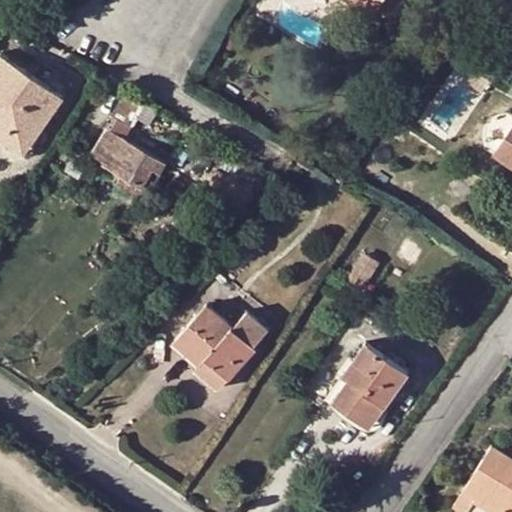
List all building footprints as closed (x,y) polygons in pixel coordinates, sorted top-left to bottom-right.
[(346,0),(372,16),(381,0),(346,0)] [(222,44),(233,50),(239,38),(228,33),(222,44)] [(0,118),(12,127),(9,133),(28,148),(64,98),(0,53),(0,118)] [(0,118),(0,136),(25,154),(28,148),(9,133),(12,127),(0,118)] [(101,165),(120,176),(143,189),(146,185),(153,170),(159,174),(165,162),(125,139),(132,127),(117,118),(111,130),(108,129),(92,156),(103,162),(101,165)] [(511,128),(494,153),(511,165),(511,128)] [(216,167),(206,186),(226,198),(244,183),(216,167)] [(143,189),(120,176),(116,183),(143,200),(151,188),(146,185),(143,189)] [(364,256),(347,282),(359,290),(377,264),(364,256)] [(176,340),(201,363),(205,358),(229,379),(257,347),(254,346),(268,330),(248,312),(234,328),(207,305),(176,340)] [(332,401),(352,415),(356,409),(373,422),(407,373),(364,342),(352,360),(358,363),(346,380),(332,401)] [(205,358),(201,363),(196,369),(219,390),(229,379),(205,358)] [(341,377),(346,380),(358,363),(352,360),(341,377)] [(356,409),(352,415),(369,427),(373,422),(356,409)] [(486,492),(474,509),(474,511),(510,511),(511,510),(511,446),(499,439),(471,482),(486,492)] [(471,482),(460,500),(474,509),(486,492),(471,482)]
